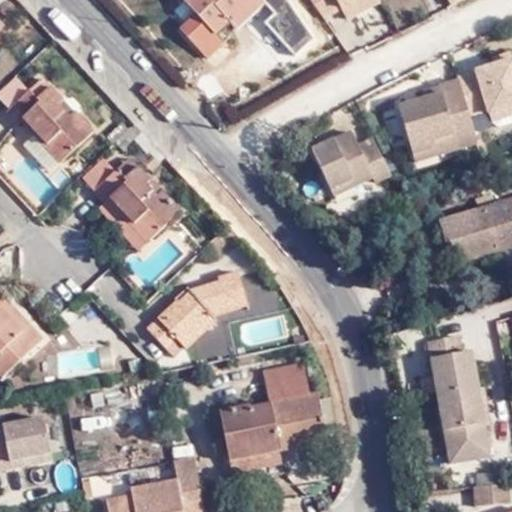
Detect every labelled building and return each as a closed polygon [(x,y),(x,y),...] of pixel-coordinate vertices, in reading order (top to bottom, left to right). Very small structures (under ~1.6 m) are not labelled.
[(210,36),(226,23),(251,0),(182,0),(180,2),(210,36)] [(251,0),(226,23),(232,32),(259,8),(251,0)] [(307,0),(314,10),(331,0),(307,0)] [(331,0),(314,10),(322,22),(339,13),(362,0),(331,0)] [(372,1),(371,0),(362,0),(339,13),(345,25),(376,9),(372,1)] [(490,60),(492,70),(511,64),(511,61),(510,54),(490,60)] [(511,64),(492,70),(454,81),(454,84),(435,89),(439,102),(432,105),(431,100),(396,111),(411,163),(453,150),(450,137),(469,131),(466,119),(487,114),(490,123),(492,129),(511,123),(511,64)] [(0,92),(0,93),(12,106),(31,89),(19,75),(0,92)] [(59,103),(65,98),(52,84),(45,76),(32,88),(31,89),(9,110),(20,123),(23,120),(36,135),(39,132),(63,160),(97,130),(78,110),(71,117),(59,103)] [(78,110),(65,98),(59,103),(71,117),(78,110)] [(473,143),(469,131),(450,137),(453,150),(473,143)] [(307,155),(323,191),(347,181),(349,185),(365,179),(368,184),(385,175),(368,139),(352,147),(345,133),(327,141),(328,146),(307,155)] [(98,190),(118,172),(107,159),(86,177),(98,190)] [(164,193),(158,197),(147,182),(151,179),(142,167),(129,178),(121,169),(118,172),(98,190),(107,203),(111,199),(125,214),(129,211),(152,240),(184,211),(168,194),(164,193)] [(164,193),(151,179),(147,182),(158,197),(164,193)] [(511,200),(440,223),(451,264),(511,246),(511,200)] [(168,348),(179,339),(196,328),(214,313),(249,302),(239,270),(220,276),(219,280),(194,288),(192,290),(181,299),(178,299),(149,326),(168,348)] [(43,342),(32,328),(24,334),(0,307),(0,295),(1,294),(0,293),(0,374),(3,378),(43,342)] [(32,328),(1,294),(0,295),(0,307),(24,334),(32,328)] [(218,319),(214,313),(196,328),(179,339),(186,347),(218,319)] [(460,338),(429,344),(449,454),(489,447),(485,424),(489,424),(486,406),(483,389),(479,390),(473,355),(464,356),(460,338)] [(77,374),(77,356),(62,356),(62,374),(77,374)] [(229,412),(239,462),(288,452),(339,442),(331,395),(321,398),(314,365),(273,373),(279,406),(262,409),(260,405),(229,412)] [(0,471),(7,470),(10,475),(24,471),(23,463),(62,454),(54,418),(0,428),(0,471)] [(489,447),(449,454),(451,465),(491,458),(489,447)] [(291,465),(288,452),(239,462),(241,475),(291,465)] [(64,463),(62,454),(23,463),(24,471),(64,463)] [(204,511),(211,511),(199,462),(181,465),(185,482),(140,491),(141,497),(114,503),(115,511),(204,511)] [(97,480),(89,481),(91,491),(93,501),(101,500),(97,480)] [(505,488),(470,490),(471,508),(505,506),(505,488)]
